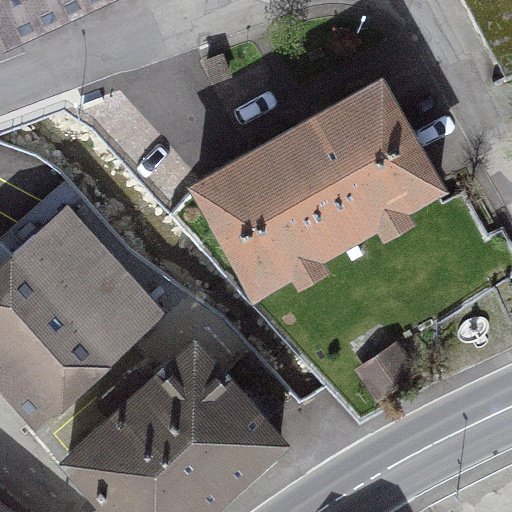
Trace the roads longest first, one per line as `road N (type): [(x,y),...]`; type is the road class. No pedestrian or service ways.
road 1 (residential): [(0,98),(206,0)]
road 2 (primary): [(511,404),(318,511)]
road 3 (residential): [(511,178),(412,0)]
